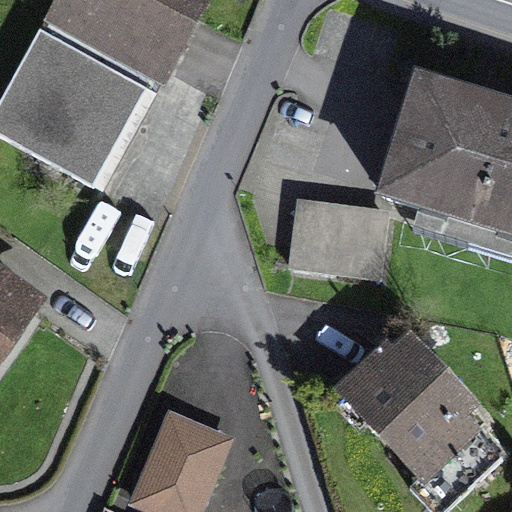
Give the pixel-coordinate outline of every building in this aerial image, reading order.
[(213,0),(57,0),(44,25),(159,87),(165,91),(213,0)] [(44,25),(0,103),(0,138),(103,196),(159,87),(44,25)] [(511,102),(416,72),(376,199),(511,242),(511,102)] [(391,213),(297,201),(288,274),(384,286),(391,213)] [(0,371),(48,302),(0,267),(0,371)] [(404,326),(334,394),(418,482),(410,490),(430,511),(451,511),(502,463),(477,438),(483,433),(470,419),(481,408),(404,326)] [(170,413),(129,508),(138,511),(205,511),(236,442),(170,413)]
